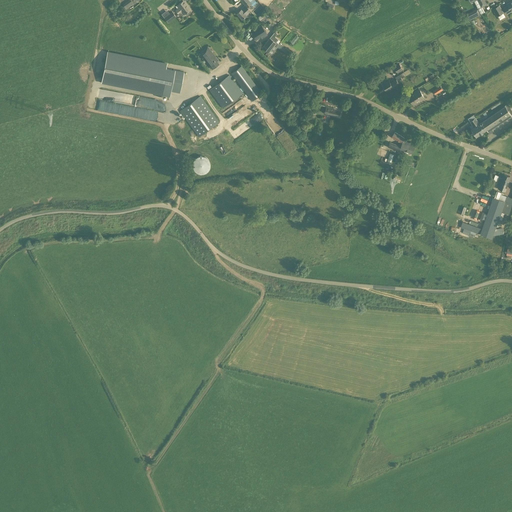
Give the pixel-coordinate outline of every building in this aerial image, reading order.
[(183,0),(177,5),(179,8),(175,10),(178,13),(181,11),(183,14),(185,13),(186,15),(191,12),(189,10),(191,9),(184,0),(183,0)] [(254,0),(240,0),(245,5),(236,13),(241,19),(246,15),(246,14),(250,11),(247,7),(251,4),(252,6),(257,2),(254,0)] [(493,9),(497,17),(498,16),(500,20),(505,17),(503,13),(504,13),(500,5),(493,9)] [(473,19),(485,12),(482,6),(476,9),(469,12),(470,13),(468,14),(469,17),(471,16),(473,19)] [(265,19),(271,14),(267,10),(261,15),(259,18),(262,22),(265,19)] [(168,23),(176,17),(172,12),(164,18),(168,23)] [(251,32),(256,40),(261,37),(262,38),(267,35),(261,25),(251,32)] [(277,34),(275,32),(268,41),(267,40),(262,47),(268,52),(273,45),(276,48),(277,46),(281,50),(283,47),(276,42),(278,39),(275,37),(277,34)] [(208,47),(200,53),(212,69),(219,64),(216,60),(217,59),(208,47)] [(107,51),(101,83),(170,96),(171,91),(180,93),(184,72),(175,70),(175,69),(166,67),(167,62),(107,51)] [(398,73),(403,70),(400,64),(397,65),(396,64),(393,65),(394,67),(398,73)] [(231,73),(252,101),(262,93),(241,65),(231,73)] [(209,90),(223,108),(243,93),(229,75),(209,90)] [(386,90),(403,81),(402,78),(401,77),(391,82),(392,83),(391,83),(389,80),(383,83),(383,85),(383,86),(384,88),(386,90)] [(443,90),(441,86),(434,90),(436,94),(443,90)] [(99,94),(114,97),(115,91),(100,88),(99,94)] [(409,97),(409,98),(412,104),(413,103),(414,105),(425,98),(419,89),(408,95),(409,97)] [(180,111),(198,136),(219,122),(200,96),(180,111)] [(127,109),(128,105),(99,100),(98,110),(120,113),(121,110),(122,110),(123,108),(127,109)] [(492,129),(511,115),(511,109),(508,104),(487,118),(485,116),(480,119),(481,122),(479,123),(476,118),(470,121),(474,127),(472,129),(477,136),(486,129),(489,134),(493,131),(492,129)] [(325,113),(330,115),(339,117),(341,110),(327,106),(325,113)] [(395,132),(392,137),(402,143),(401,146),(390,142),(388,147),(400,151),(400,149),(412,154),(415,145),(403,141),(405,138),(395,132)] [(390,152),(387,162),(392,164),(390,170),(389,169),(388,172),(391,173),(392,170),(394,171),(394,170),(393,170),(394,166),(393,166),(394,165),(393,164),(396,154),(397,151),(394,150),(393,153),(390,152)] [(203,156),(202,156),(200,156),(198,156),(196,157),(195,159),(194,160),(193,162),(192,164),(192,165),(193,167),(193,169),(195,171),(196,172),(197,173),(199,173),(201,174),(203,173),(205,173),(206,172),(208,171),(209,169),(210,168),(210,166),(210,164),(210,162),(209,160),(208,159),(207,158),(205,157),(203,156)] [(496,183),(499,184),(498,188),(505,191),(508,184),(507,184),(510,176),(504,174),(502,178),(498,177),(496,183)] [(511,204),(511,203),(505,201),(493,197),(482,228),(463,222),(461,227),(480,234),(492,238),(493,236),(494,231),(495,231),(495,229),(501,212),(509,214),(511,209),(511,204)] [(477,210),(475,217),(482,220),(485,213),(477,210)]
